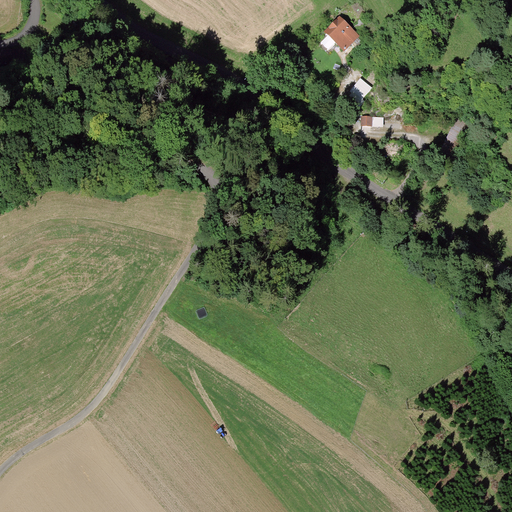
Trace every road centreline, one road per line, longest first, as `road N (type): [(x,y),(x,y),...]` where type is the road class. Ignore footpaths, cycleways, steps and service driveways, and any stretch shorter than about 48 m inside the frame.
road 1 (track): [(0,119),(51,120),(204,170),(216,183),(219,208),(81,417),(12,453),(0,469)]
road 2 (unclassified): [(511,274),(330,161),(297,126),(230,79),(151,43),(96,0)]
road 3 (track): [(393,200),(423,145),(345,131),(335,113),(347,68)]
